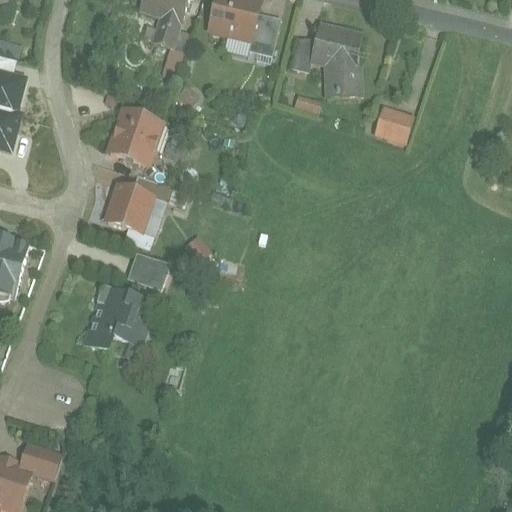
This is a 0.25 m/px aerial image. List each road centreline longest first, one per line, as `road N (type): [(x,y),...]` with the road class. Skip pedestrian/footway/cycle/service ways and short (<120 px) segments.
road 1 (residential): [(63,0),(51,70),(78,176),(74,211)]
road 2 (residential): [(74,211),(23,373),(44,409)]
road 3 (residential): [(387,4),(511,33)]
